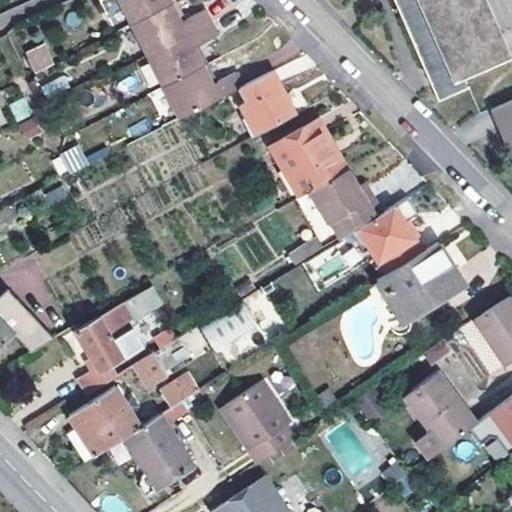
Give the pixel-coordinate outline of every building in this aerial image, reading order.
[(121,0),(133,24),(171,4),(169,0),(121,0)] [(510,57),(484,0),(392,0),(439,99),(467,87),(464,78),(510,57)] [(133,24),(148,54),(208,23),(202,11),(180,21),(171,4),(133,24)] [(214,36),(208,23),(148,54),(163,86),(202,66),(193,47),(214,36)] [(43,43),(29,50),(39,71),(54,64),(43,43)] [(163,86),(178,118),(239,88),(240,87),(234,76),(211,86),(202,66),(163,86)] [(240,87),(239,88),(245,101),(240,104),(255,134),(294,113),(273,71),(240,87)] [(47,98),(70,86),(64,74),(41,86),(47,98)] [(25,97),(8,105),(16,122),(33,114),(25,97)] [(511,99),(490,109),(511,158),(511,99)] [(309,190),(347,168),(339,154),(335,157),(328,146),(333,143),(317,117),(269,146),(297,197),(309,190)] [(36,119),(19,124),(23,139),(41,133),(36,119)] [(339,154),(333,143),(328,146),(335,157),(339,154)] [(51,159),(60,178),(88,164),(79,145),(51,159)] [(347,168),(309,190),(328,221),(330,220),(341,237),(382,212),(371,194),(365,197),(358,186),(347,168)] [(364,183),(358,186),(365,197),(371,194),(364,183)] [(18,199),(0,208),(0,225),(26,213),(18,199)] [(379,268),(421,240),(397,204),(354,232),(379,268)] [(438,240),(377,278),(387,293),(396,287),(403,297),(398,302),(408,317),(464,282),(438,240)] [(321,282),(360,260),(353,246),(334,257),(329,249),(309,261),(321,282)] [(281,268),(278,286),(301,290),(305,272),(281,268)] [(163,302),(153,286),(125,302),(135,318),(163,302)] [(396,287),(387,293),(403,320),(408,317),(398,302),(403,297),(396,287)] [(55,337),(8,288),(0,295),(0,344),(14,332),(32,350),(55,337)] [(470,316),(504,362),(511,356),(511,299),(506,292),(470,316)] [(260,323),(244,296),(233,303),(200,323),(217,350),(260,323)] [(131,330),(117,306),(76,329),(91,354),(89,355),(76,363),(85,379),(98,371),(134,351),(125,333),(131,330)] [(172,339),(182,362),(209,350),(199,327),(172,339)] [(153,352),(160,347),(156,340),(143,348),(148,355),(153,352)] [(429,362),(450,354),(446,342),(424,350),(429,362)] [(168,375),(153,352),(148,355),(134,364),(149,387),(168,375)] [(423,418),(456,393),(437,368),(404,393),(423,418)] [(172,406),(181,399),(210,382),(206,376),(196,382),(188,371),(161,389),(172,406)] [(263,376),(228,399),(255,441),(249,446),(258,459),(295,434),(287,421),(291,418),(263,376)] [(71,430),(88,458),(127,434),(141,424),(132,410),(140,405),(132,394),(125,398),(116,384),(71,412),(78,425),(71,430)] [(374,388),(355,402),(371,424),(391,410),(374,388)] [(461,399),(456,393),(423,418),(432,430),(444,445),(460,433),(474,423),(458,401),(461,399)] [(474,423),(460,433),(470,448),(480,442),(487,444),(498,461),(511,450),(511,393),(493,408),(477,420),(474,423)] [(141,424),(127,434),(144,460),(147,459),(161,482),(195,461),(170,418),(187,408),(181,399),(172,406),(141,424)] [(222,403),(249,446),(255,441),(228,399),(222,403)] [(477,420),(461,399),(458,401),(474,423),(477,420)] [(444,445),(432,430),(416,443),(428,458),(444,445)] [(404,498),(417,486),(394,461),(381,474),(404,498)] [(289,511),(264,474),(213,508),(215,511),(289,511)]
